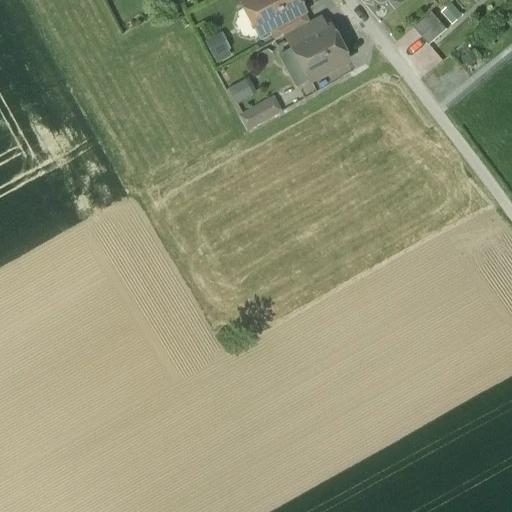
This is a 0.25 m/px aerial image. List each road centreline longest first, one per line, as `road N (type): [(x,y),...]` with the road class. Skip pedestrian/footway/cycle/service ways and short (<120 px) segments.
road 1 (track): [(392,59),(147,207),(223,356)]
road 2 (track): [(511,215),(414,86)]
